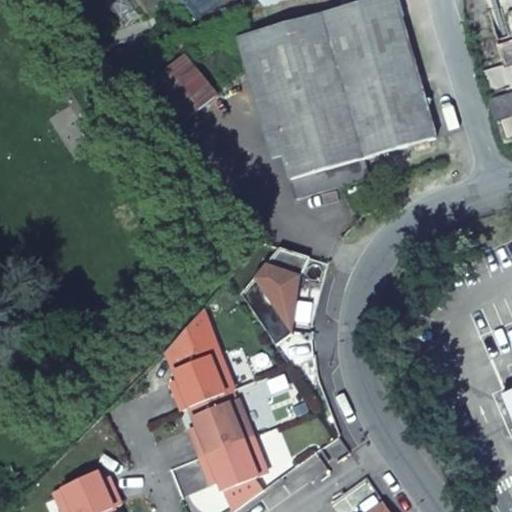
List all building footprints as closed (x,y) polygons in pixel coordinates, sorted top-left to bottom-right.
[(376,0),(249,36),(292,181),(365,160),(437,140),(397,0),(376,0)] [(186,56),(154,82),(187,123),(219,96),(186,56)] [(511,95),(489,102),(495,121),(511,115),(511,95)] [(370,179),(365,160),(292,181),(297,200),(370,179)] [(176,396),(182,411),(190,408),(228,394),(234,391),(205,311),(168,351),(179,381),(184,393),(176,396)] [(172,384),(176,396),(184,393),(179,381),(172,384)] [(511,393),(503,398),(511,420),(511,393)] [(194,419),(232,404),(228,394),(190,408),(194,419)] [(195,443),(201,459),(253,438),(239,402),(232,404),(194,419),(198,428),(202,440),(195,443)] [(198,428),(190,431),(195,443),(202,440),(198,428)] [(268,476),(253,438),(201,459),(207,475),(215,472),(219,484),(231,511),(234,511),(264,491),(260,479),(268,476)] [(215,472),(207,475),(211,486),(219,484),(215,472)] [(52,493),(60,511),(108,511),(113,510),(120,507),(114,491),(106,494),(102,483),(97,473),(52,493)] [(102,483),(106,494),(114,491),(109,480),(102,483)]
